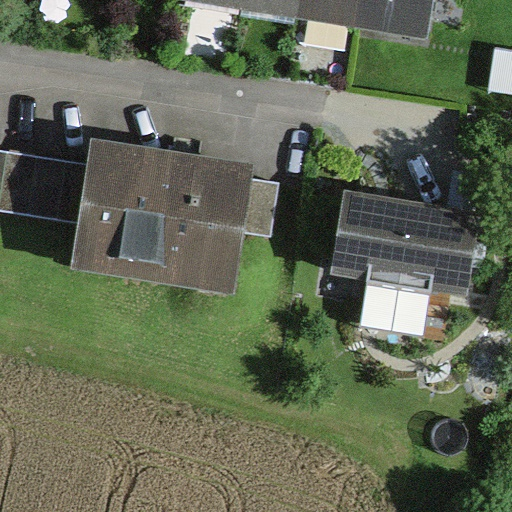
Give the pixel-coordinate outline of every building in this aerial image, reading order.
[(184,11),(185,0),(131,0),(131,2),(184,11)] [(238,20),(241,0),(185,0),(184,11),(238,20)] [(296,29),(300,0),(241,0),(238,20),(296,29)] [(349,38),(355,0),(300,0),(296,29),(349,38)] [(355,0),(349,38),(427,51),(435,0),(355,0)] [(91,170),(0,155),(0,216),(81,229),(73,281),(237,307),(248,239),(272,243),(281,186),(93,157),(91,170)] [(468,231),(341,209),(327,287),(455,309),(468,231)]
